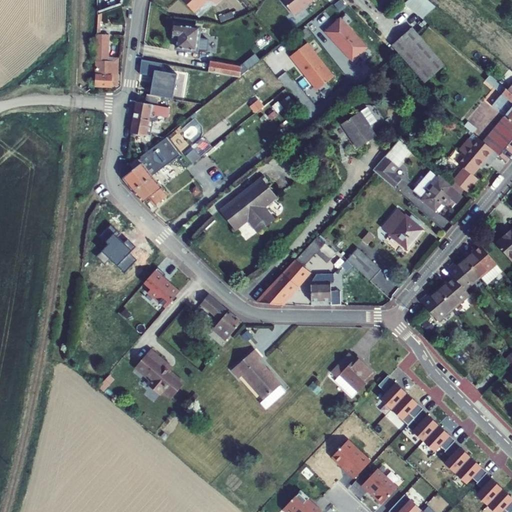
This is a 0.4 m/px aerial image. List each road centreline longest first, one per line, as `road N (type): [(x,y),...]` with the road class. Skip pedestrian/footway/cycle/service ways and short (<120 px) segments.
road 1 (tertiary): [(390,318),(265,315),(236,303),(119,191),(111,166),(124,107)]
road 2 (residential): [(511,176),(390,318)]
road 3 (residential): [(390,318),(511,437)]
road 4 (tertiary): [(0,108),(42,99),(124,107)]
